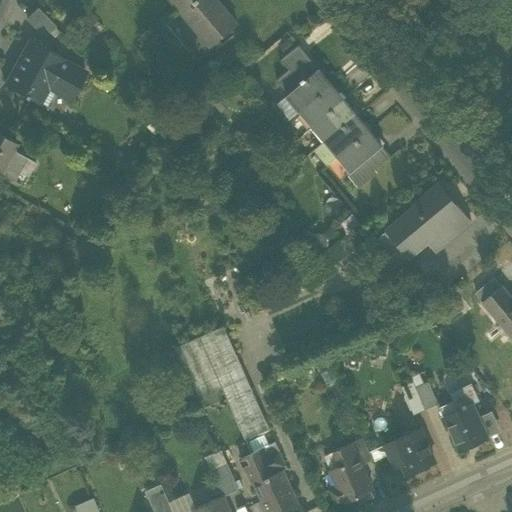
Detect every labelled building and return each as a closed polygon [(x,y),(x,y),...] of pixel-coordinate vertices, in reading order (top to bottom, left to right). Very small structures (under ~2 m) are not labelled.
[(171,0),(210,46),(237,24),(217,0),(171,0)] [(26,19),(43,35),(53,25),(37,9),(26,19)] [(28,97),(38,103),(39,102),(33,99),(45,78),(59,86),(55,91),(69,99),(84,72),(62,60),(63,58),(30,39),(29,40),(31,41),(17,66),(15,65),(4,84),(22,94),(21,96),(27,99),(28,97)] [(281,59),(289,69),(307,54),(300,45),(299,44),(281,59)] [(301,109),(302,109),(331,84),(334,81),(329,75),(326,77),(320,69),(319,67),(318,68),(307,54),(289,69),(276,79),(288,93),(278,102),(279,103),(289,95),(301,109)] [(33,99),(39,102),(47,86),(55,91),(59,86),(45,78),(33,99)] [(344,99),(331,84),(302,109),(314,124),(310,127),(310,128),(314,124),(344,99)] [(288,119),(301,109),(289,95),(279,103),(278,102),(275,104),(288,119)] [(356,115),(344,99),(314,124),(326,139),(327,139),(356,115)] [(363,123),(356,115),(327,139),(326,139),(315,148),(328,163),(335,157),(335,158),(339,154),(369,130),(368,129),(371,127),(366,121),(363,123)] [(376,138),(369,130),(339,154),(351,169),(347,172),(359,187),(377,172),(374,169),(365,159),(382,145),(382,144),(384,142),(379,136),(376,138)] [(0,168),(11,150),(15,142),(0,133),(0,168)] [(365,159),(374,169),(391,156),(382,145),(365,159)] [(326,164),(328,163),(315,148),(314,149),(326,164)] [(17,152),(11,150),(0,168),(0,172),(11,179),(16,171),(24,156),(17,152)] [(34,162),(24,156),(16,171),(27,176),(34,162)] [(439,183),(426,194),(434,204),(448,193),(439,183)] [(386,230),(409,257),(427,241),(435,251),(471,221),(448,193),(434,204),(426,194),(413,205),(414,206),(386,230)] [(353,230),(336,243),(349,260),(352,258),(364,274),(379,263),(353,230)] [(330,275),(349,260),(336,243),(317,257),(330,275)] [(314,287),(330,275),(317,257),(301,270),(314,287)] [(382,261),(379,263),(364,274),(379,293),(397,279),(382,261)] [(476,292),(483,301),(502,286),(494,277),(476,292)] [(511,297),(502,286),(483,301),(483,302),(511,336),(511,297)] [(440,311),(448,320),(463,307),(456,298),(440,311)] [(408,315),(425,335),(436,325),(423,309),(408,315)] [(176,347),(181,358),(228,337),(223,325),(176,347)] [(269,427),(228,337),(181,358),(199,398),(222,387),(245,438),(269,427)] [(264,380),(272,398),(282,387),(277,375),(264,380)] [(413,412),(425,407),(416,387),(413,381),(401,386),(413,412)] [(428,382),(416,387),(425,407),(437,402),(428,382)] [(440,406),(443,415),(473,401),(473,403),(480,400),(472,383),(451,392),(454,399),(440,406)] [(480,417),(473,403),(473,401),(443,415),(460,450),(489,437),(489,436),(480,417)] [(492,411),(480,417),(489,436),(502,430),(492,411)] [(403,465),(407,474),(435,461),(420,428),(392,440),(396,450),(389,454),(396,468),(403,465)] [(254,482),(276,472),(267,452),(264,446),(269,444),(264,434),(250,441),(254,451),(240,457),(252,484),(254,483),(254,482)] [(352,442),(362,464),(373,459),(370,450),(364,437),(352,442)] [(385,444),(389,454),(396,450),(392,440),(385,444)] [(267,452),(278,447),(275,441),(269,444),(264,446),(267,452)] [(330,489),(337,505),(344,501),(345,502),(357,496),(371,490),(373,489),(362,464),(352,442),(335,449),(342,464),(330,469),(337,486),(330,489)] [(373,459),(374,460),(389,454),(385,444),(370,450),(373,459)] [(278,447),(267,452),(276,472),(283,468),(283,469),(287,467),(278,447)] [(323,455),(330,469),(342,464),(335,449),(323,455)] [(212,470),(227,464),(226,463),(227,462),(221,450),(197,461),(207,483),(169,501),(174,511),(185,511),(193,509),(223,495),(212,470)] [(223,495),(224,496),(239,489),(227,464),(212,470),(223,495)] [(278,511),(299,503),(283,469),(283,468),(276,472),(254,482),(254,483),(267,511),(278,511)] [(149,496),(155,511),(174,511),(169,501),(164,489),(149,496)] [(374,496),(371,490),(357,496),(360,502),(374,496)] [(193,509),(194,511),(231,511),(224,496),(223,495),(193,509)] [(98,511),(92,497),(73,505),(76,511),(98,511)]
